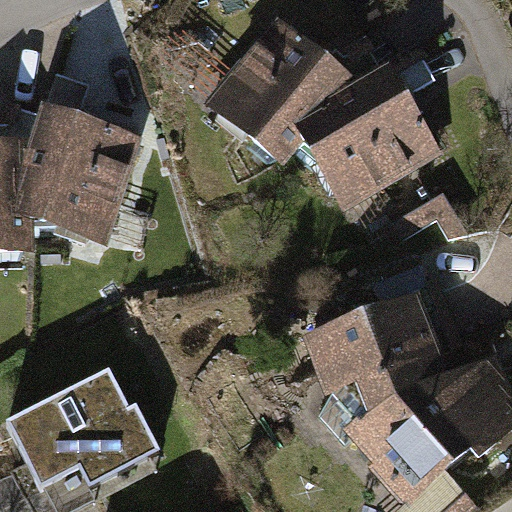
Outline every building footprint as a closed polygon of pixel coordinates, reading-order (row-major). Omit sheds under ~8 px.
[(297,159),(352,91),(274,28),(205,119),(279,180),(297,159)] [(422,51),(393,66),(410,98),(439,83),(422,51)] [(433,160),(377,76),(352,91),(297,159),(340,220),(433,160)] [(38,117),(24,154),(26,237),(103,256),(136,146),(38,117)] [(24,154),(0,154),(0,266),(27,265),(26,237),(24,154)] [(398,326),(312,378),(392,511),(439,511),(511,468),(511,432),(488,393),(452,415),(398,326)] [(103,383),(0,435),(34,500),(73,480),(81,495),(144,463),(103,383)]
